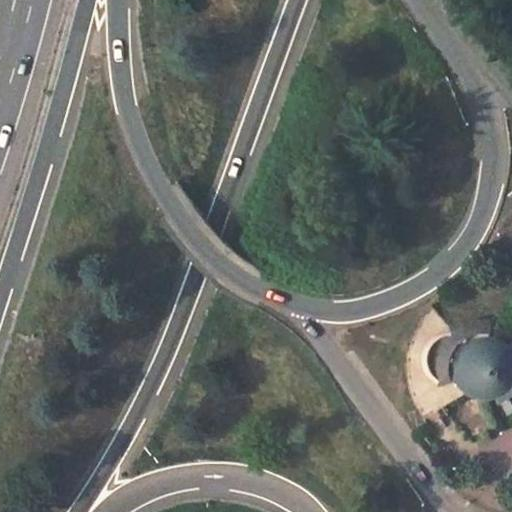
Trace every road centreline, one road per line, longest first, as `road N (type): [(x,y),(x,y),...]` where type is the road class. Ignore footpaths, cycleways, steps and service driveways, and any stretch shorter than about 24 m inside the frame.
road 1 (trunk): [(75,511),(170,338),(294,0)]
road 2 (trunk): [(452,31),(486,99),(494,135),(474,223),(447,260),(402,292),(346,310),(296,303)]
road 3 (trunk): [(296,303),(219,257),(149,160),(126,100),(116,0)]
road 4 (trunk): [(0,295),(89,0)]
road 5 (trunk): [(450,511),(296,303)]
road 6 (trunk): [(103,511),(161,480),(209,475),(265,482),(311,511)]
